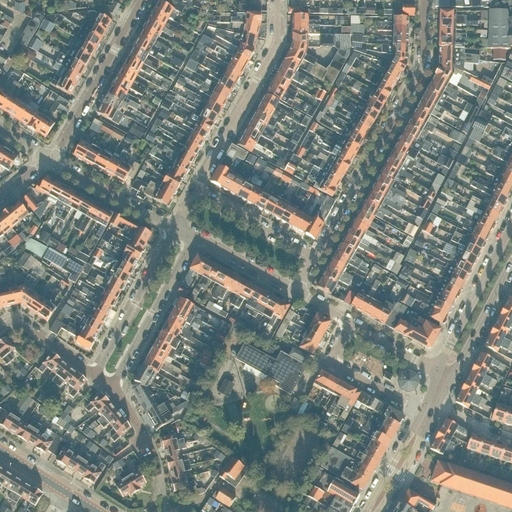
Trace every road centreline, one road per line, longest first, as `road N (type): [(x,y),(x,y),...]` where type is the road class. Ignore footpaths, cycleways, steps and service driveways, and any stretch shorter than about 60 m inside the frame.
road 1 (residential): [(429,0),(427,57),(317,254)]
road 2 (residential): [(193,185),(274,43),(276,0)]
road 3 (residential): [(51,160),(141,0)]
road 4 (residential): [(113,393),(198,238)]
road 5 (residential): [(171,224),(86,371)]
road 6 (residential): [(345,319),(324,359),(427,413)]
road 7 (residential): [(511,227),(438,369)]
road 8 (residential): [(317,254),(193,185)]
road 9 (residential): [(51,160),(171,224)]
road 10 (tertiary): [(450,376),(511,262)]
